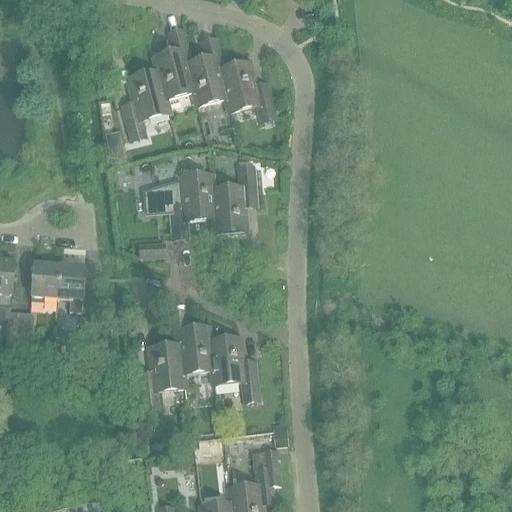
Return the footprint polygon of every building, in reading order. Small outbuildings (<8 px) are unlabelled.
[(165,103),(192,96),(192,95),(185,69),(186,69),(186,68),(184,59),(188,58),(182,34),(167,37),(172,58),(152,62),(154,68),(156,76),(163,103),(165,102),(165,103)] [(192,95),(192,96),(195,109),(224,102),(225,101),(217,76),(223,75),(223,74),(215,42),(200,46),(204,63),(186,68),(186,69),(185,69),(192,95)] [(248,68),(223,74),(223,75),(217,76),(225,101),(224,102),(228,116),(256,109),(260,125),(274,121),(266,88),(254,91),(248,68)] [(168,117),(165,103),(165,102),(163,103),(156,76),(156,77),(127,84),(133,108),(122,111),(130,143),(144,140),(140,124),(168,117)] [(119,133),(105,136),(108,151),(123,148),(119,133)] [(214,222),(211,194),(211,180),(210,180),(204,181),(204,171),(179,172),(180,187),(153,194),(155,213),(170,212),(171,241),(187,240),(186,224),(212,223),(212,222),(214,222)] [(239,193),(211,194),(214,222),(212,222),(212,223),(213,223),(214,237),(244,235),(243,210),(255,209),(252,171),(237,172),(239,193)] [(163,247),(139,248),(140,262),(164,260),(163,247)] [(17,349),(19,317),(9,316),(10,304),(13,266),(0,264),(0,320),(6,321),(4,348),(17,349)] [(42,302),(55,303),(58,269),(33,267),(29,305),(42,306),(42,302)] [(58,269),(55,303),(69,304),(68,315),(81,316),(84,271),(58,269)] [(183,377),(211,374),(212,374),(208,347),(209,346),(208,332),(188,335),(186,316),(171,318),(174,350),(174,351),(178,350),(182,377),(183,377)] [(19,317),(17,349),(29,350),(31,318),(19,317)] [(89,357),(92,323),(80,322),(77,356),(89,357)] [(212,374),(211,374),(213,388),(241,385),(243,405),(258,403),(254,366),(242,367),(239,343),(209,346),(208,347),(212,374)] [(183,377),(182,377),(178,350),(174,351),(174,350),(149,353),(151,378),(140,379),(143,412),(158,410),(156,395),(184,391),(183,377)] [(285,435),(274,436),(275,450),(286,449),(285,435)] [(196,462),(206,461),(204,441),(194,442),(196,462)] [(216,444),(206,445),(207,453),(216,452),(216,444)] [(228,492),(229,507),(230,508),(230,511),(261,511),(261,508),(273,507),(271,487),(280,487),(277,455),(254,457),(256,490),(228,492)]
